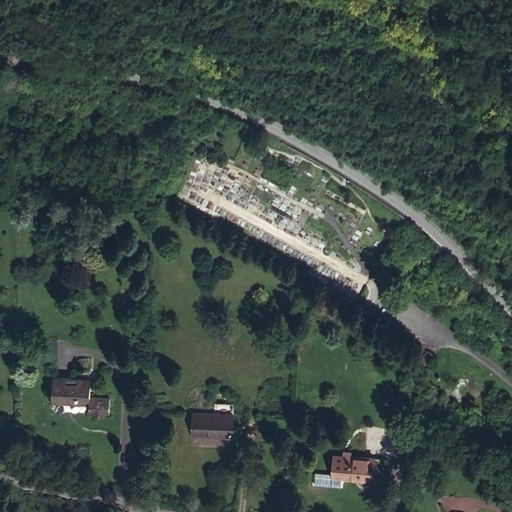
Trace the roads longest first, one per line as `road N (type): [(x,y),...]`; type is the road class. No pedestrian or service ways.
road 1 (unclassified): [(511,312),(442,238),(242,111),(50,61),(0,60)]
road 2 (unclassified): [(511,382),(471,346),(373,288)]
road 3 (residential): [(0,482),(141,511)]
